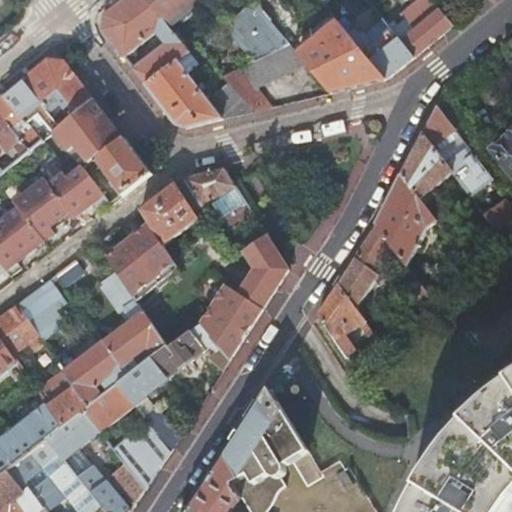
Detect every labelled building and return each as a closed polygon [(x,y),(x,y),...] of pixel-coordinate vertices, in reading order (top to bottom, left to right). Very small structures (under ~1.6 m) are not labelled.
[(133,71),(146,88),(178,63),(189,54),(183,47),(179,42),(166,26),(146,0),(126,0),(122,4),(104,18),(103,32),(124,60),(157,34),(160,39),(165,46),(133,71)] [(196,2),(194,0),(146,0),(166,26),(196,2)] [(226,0),(239,15),(255,3),(258,0),(238,0),(238,1),(236,0),(226,0)] [(309,0),(315,7),(320,2),(318,0),(258,0),(255,3),(272,23),(301,0),(309,0)] [(415,60),(455,27),(431,0),(421,0),(402,16),(407,22),(393,33),(415,60)] [(254,64),(291,47),(272,23),(255,3),(239,15),(225,26),(254,64)] [(331,96),(386,83),(349,37),(338,24),(298,56),(308,68),(331,96)] [(388,82),(415,60),(393,33),(386,25),(368,38),(365,35),(360,37),(356,32),(349,37),(386,83),(388,82)] [(179,42),(183,47),(188,44),(184,38),(179,42)] [(198,47),(189,54),(199,68),(209,60),(198,47)] [(257,90),(308,68),(298,56),(291,47),(254,64),(222,78),(229,86),(255,114),(271,110),(257,90)] [(65,125),(94,101),(76,78),(64,63),(49,62),(38,71),(26,81),(61,128),(64,125),(65,125)] [(187,130),(255,114),(229,86),(209,102),(178,63),(146,88),(164,111),(176,127),(187,130)] [(6,97),(41,144),(61,128),(26,81),(6,97)] [(451,96),(439,110),(457,134),(469,150),(472,153),(482,146),(476,137),(477,135),(477,133),(451,96)] [(0,101),(0,116),(29,154),(41,144),(6,97),(0,101)] [(90,166),(124,140),(94,101),(65,125),(81,146),(77,149),(90,166)] [(457,134),(439,110),(425,135),(436,150),(457,134)] [(11,161),(15,166),(29,154),(0,116),(0,147),(7,156),(13,151),(17,156),(11,161)] [(449,167),(469,150),(457,134),(436,150),(449,167)] [(436,150),(425,135),(403,178),(434,220),(444,212),(432,196),(457,178),(449,167),(436,150)] [(511,137),(492,153),(511,176),(511,137)] [(124,140),(90,166),(85,171),(89,176),(101,167),(114,185),(113,186),(118,192),(123,199),(152,177),(137,157),(124,140)] [(0,172),(3,176),(15,166),(11,161),(7,156),(0,147),(0,172)] [(472,199),(493,181),(472,153),(469,150),(449,167),(457,178),(467,192),(472,199)] [(7,156),(11,161),(17,156),(13,151),(7,156)] [(0,235),(2,238),(0,239),(0,263),(7,271),(18,263),(33,252),(56,235),(51,228),(60,221),(69,215),(74,221),(86,212),(94,206),(105,198),(89,176),(85,171),(69,182),(65,177),(50,188),(46,182),(14,207),(19,212),(0,227),(0,235)] [(197,178),(176,186),(194,214),(209,205),(235,189),(224,171),(197,178)] [(434,220),(403,178),(377,228),(393,250),(408,270),(426,234),(438,225),(434,220)] [(194,214),(176,186),(141,213),(150,226),(165,248),(199,222),(194,214)] [(235,189),(209,205),(220,221),(246,205),(235,189)] [(467,208),(475,203),(472,199),(467,192),(459,198),(467,208)] [(105,198),(94,206),(99,212),(110,204),(105,198)] [(501,237),(506,244),(511,239),(511,205),(509,202),(487,219),(501,237)] [(165,248),(150,226),(135,238),(119,251),(107,260),(137,303),(157,286),(160,290),(181,273),(165,248)] [(393,250),(377,228),(339,286),(358,311),(384,273),(378,269),(393,250)] [(476,254),(484,263),(506,244),(501,237),(488,248),(486,245),(476,254)] [(290,273),(267,238),(245,253),(257,271),(240,298),(227,289),(202,329),(231,361),(290,273)] [(459,254),(473,272),(483,264),(469,245),(459,254)] [(18,263),(7,271),(11,277),(22,269),(18,263)] [(19,306),(43,342),(66,326),(57,312),(66,305),(50,283),(19,306)] [(339,286),(319,316),(348,359),(358,351),(349,337),(361,329),(368,338),(374,334),(358,311),(339,286)] [(408,297),(422,315),(437,303),(423,286),(421,287),(408,297)] [(34,354),(46,346),(43,342),(19,306),(0,320),(0,337),(1,338),(13,357),(28,346),(34,354)] [(150,350),(157,358),(169,349),(156,331),(145,315),(105,345),(123,370),(150,350)] [(157,358),(155,360),(170,380),(211,349),(216,355),(209,361),(224,373),(231,361),(202,329),(170,351),(169,349),(157,358)] [(0,376),(18,364),(13,357),(1,338),(0,338),(0,376)] [(75,389),(90,410),(102,400),(95,391),(123,370),(105,345),(66,374),(69,379),(72,384),(75,389)] [(129,379),(119,387),(135,406),(170,380),(155,360),(129,379)] [(511,378),(499,388),(504,395),(510,402),(511,400),(511,378)] [(67,388),(72,384),(69,379),(64,383),(67,388)] [(90,410),(85,413),(100,432),(135,406),(119,387),(102,400),(90,410)] [(49,407),(64,429),(85,413),(90,410),(75,389),(49,407)] [(431,480),(431,482),(436,485),(432,493),(422,509),(415,505),(414,507),(416,508),(414,511),(510,511),(511,510),(511,400),(510,402),(504,395),(503,396),(505,398),(501,401),(494,407),(483,416),(476,423),(473,426),(466,434),(457,445),(451,453),(449,456),(447,454),(446,455),(453,461),(437,484),(431,480)] [(310,452),(279,402),(278,402),(271,404),(263,402),(242,434),(236,443),(227,458),(243,483),(237,487),(246,501),(251,511),(269,511),(270,511),(273,507),(276,502),(277,498),(279,495),(281,492),(283,489),(286,488),(288,487),(283,478),(284,478),(285,476),(286,475),(287,474),(287,472),(287,471),(287,469),(286,467),(310,452)] [(0,443),(0,478),(8,472),(12,469),(47,442),(64,429),(49,407),(48,407),(0,443)] [(147,421),(172,452),(183,435),(171,426),(169,427),(157,412),(147,421)] [(107,511),(131,511),(78,449),(100,432),(85,413),(64,429),(47,442),(107,511)] [(147,421),(114,448),(147,489),(172,452),(147,421)] [(233,441),(236,443),(242,434),(239,431),(233,441)] [(107,511),(47,442),(12,469),(29,489),(45,510),(46,511),(54,511),(69,501),(77,511),(107,511)] [(136,506),(147,489),(114,448),(109,442),(93,454),(136,506)] [(422,474),(431,480),(437,484),(453,461),(446,455),(439,450),(422,474)] [(238,511),(246,501),(237,487),(243,483),(227,458),(191,511),(238,511)] [(8,472),(0,478),(0,511),(42,511),(45,510),(29,489),(24,493),(8,472)] [(436,485),(431,482),(421,476),(407,501),(415,505),(422,509),(432,493),(436,485)]
